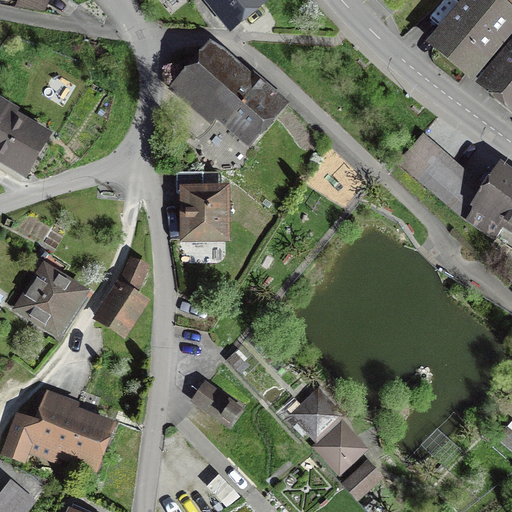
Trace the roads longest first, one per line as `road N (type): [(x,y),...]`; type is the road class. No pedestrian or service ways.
road 1 (residential): [(138,511),(166,312),(138,147)]
road 2 (residential): [(342,0),(402,58),(511,142)]
road 3 (residential): [(138,147),(112,168),(0,205)]
